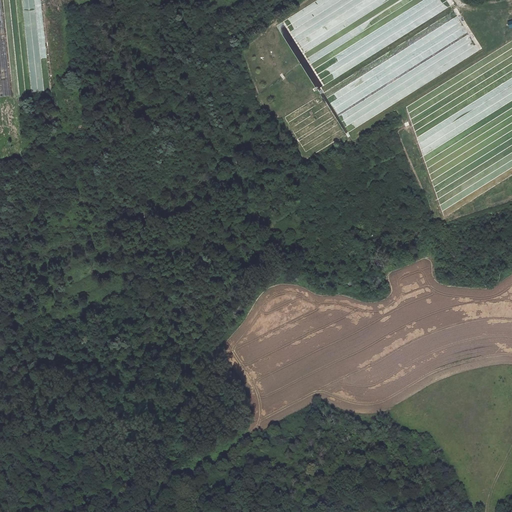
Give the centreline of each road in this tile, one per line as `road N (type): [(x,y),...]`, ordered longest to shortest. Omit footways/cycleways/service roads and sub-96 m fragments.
road 1 (track): [(163,0),(167,97),(146,122),(159,144)]
road 2 (track): [(487,511),(489,495),(459,431),(418,409)]
